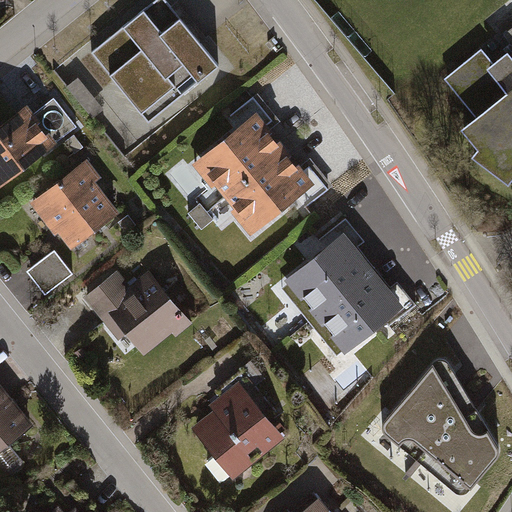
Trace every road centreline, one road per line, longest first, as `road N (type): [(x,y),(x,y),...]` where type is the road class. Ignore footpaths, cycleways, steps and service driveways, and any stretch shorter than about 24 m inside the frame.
road 1 (residential): [(280,0),(511,335)]
road 2 (residential): [(0,318),(156,511)]
